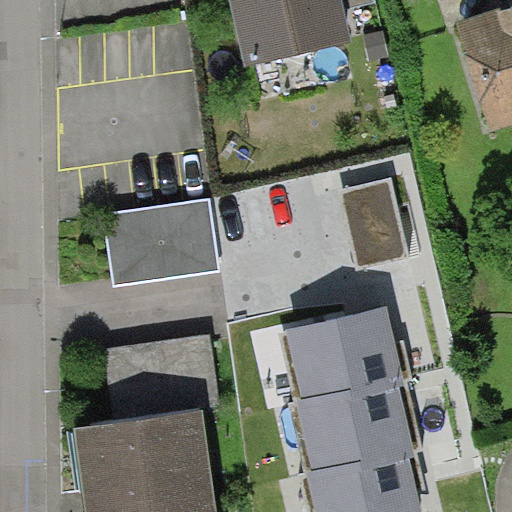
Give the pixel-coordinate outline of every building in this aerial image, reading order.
[(229,0),(245,68),(352,43),(345,10),(377,3),(376,0),(229,0)] [(511,5),(456,23),(490,132),(511,125),(511,5)] [(368,60),(390,56),(384,29),(362,34),(368,60)] [(337,191),(358,270),(412,256),(391,177),(337,191)] [(223,274),(213,198),(103,212),(113,288),(223,274)] [(306,471),(315,511),(421,511),(409,460),(415,458),(399,389),(405,387),(387,307),(286,331),(302,400),(296,401),(312,470),(306,471)] [(79,419),(91,511),(232,511),(218,401),(79,419)]
